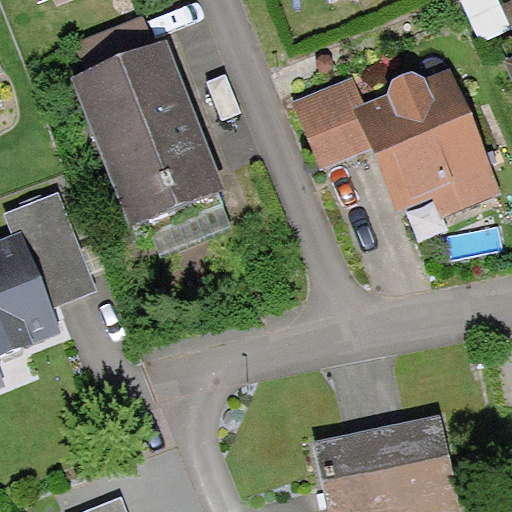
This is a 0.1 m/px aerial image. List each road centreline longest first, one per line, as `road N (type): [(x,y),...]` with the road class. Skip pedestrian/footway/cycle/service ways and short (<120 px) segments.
road 1 (residential): [(218,0),(333,290),(341,333)]
road 2 (residential): [(511,302),(341,333)]
